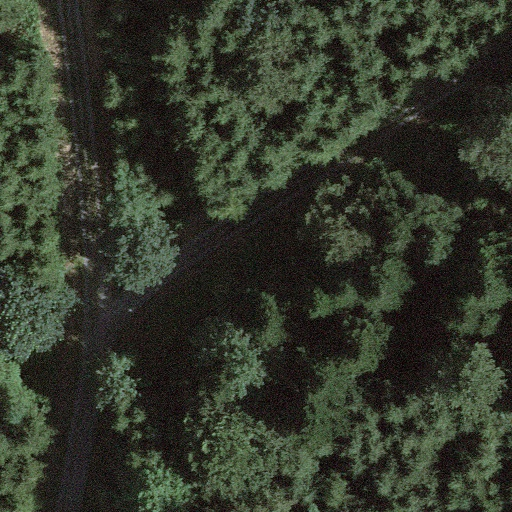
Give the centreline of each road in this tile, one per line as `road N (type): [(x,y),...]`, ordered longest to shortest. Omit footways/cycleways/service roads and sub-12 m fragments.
road 1 (track): [(104,320),(228,221),(511,36)]
road 2 (track): [(67,0),(104,320)]
road 3 (track): [(104,320),(62,511)]
